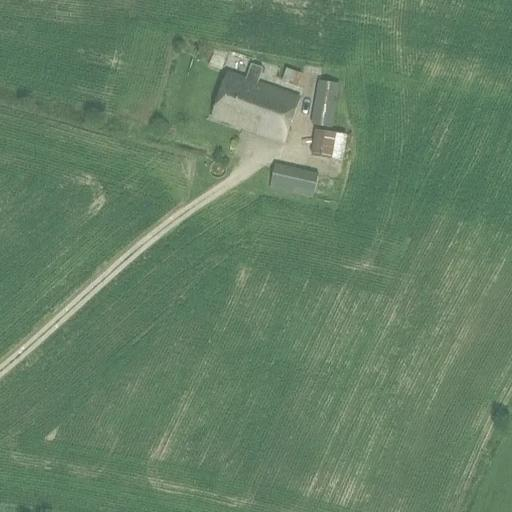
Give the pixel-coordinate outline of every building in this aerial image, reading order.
[(351,129),(362,71),(322,64),(312,122),(351,129)] [(213,117),(285,143),(300,99),(258,84),(264,69),(252,65),(246,80),(228,74),(213,117)] [(286,69),(283,80),(298,85),(301,74),(286,69)] [(344,160),(348,136),(316,131),(312,156),(344,160)] [(314,199),(320,175),(277,166),(272,190),(314,199)]
